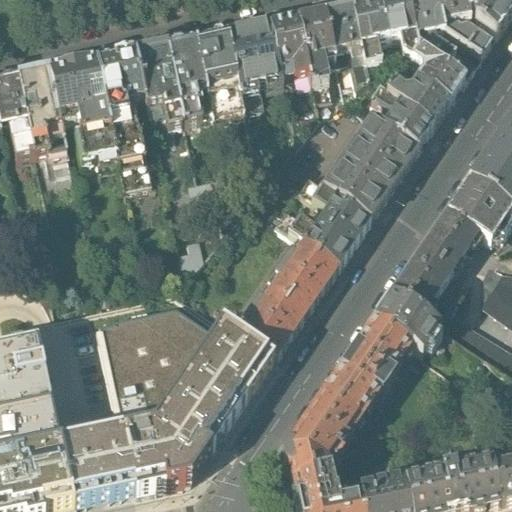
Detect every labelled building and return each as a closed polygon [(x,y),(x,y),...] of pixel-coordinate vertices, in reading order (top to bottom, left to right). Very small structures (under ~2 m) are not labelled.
[(415,5),(409,6),(422,63),(466,91),(483,67),(452,47),(446,42),(437,0),(415,5)] [(437,0),(446,42),(452,47),(462,37),(471,28),(464,0),(437,0)] [(511,0),(464,0),(471,28),(498,45),(511,23),(511,0)] [(403,7),(382,12),(391,54),(401,52),(404,66),(412,74),(422,63),(409,6),(403,7)] [(360,17),(355,18),(367,79),(395,74),(391,54),(382,12),(360,17)] [(351,19),(325,24),(337,73),(348,73),(354,102),(370,93),(367,79),(355,18),(351,19)] [(303,29),(299,30),(316,113),(332,110),(326,77),(337,73),(325,24),(303,29)] [(294,31),(273,36),(283,89),(292,86),(302,131),(319,127),(316,113),(299,30),(294,31)] [(251,40),(230,45),(244,118),(263,114),(260,94),(283,89),(273,36),(251,40)] [(483,67),(493,52),(471,36),(462,37),(452,47),(483,67)] [(209,49),(198,52),(209,106),(215,130),(246,124),(244,118),(230,45),(209,49)] [(173,57),(169,58),(185,134),(199,131),(195,108),(209,106),(198,52),(173,57)] [(140,64),(136,65),(146,111),(153,133),(165,131),(166,138),(185,134),(169,58),(140,64)] [(452,111),(466,91),(422,63),(412,74),(424,81),(417,92),(450,114),(452,111)] [(104,72),(100,73),(118,168),(127,203),(152,199),(137,124),(128,126),(127,115),(146,111),(136,65),(104,72)] [(97,73),(52,84),(63,135),(81,131),(84,147),(77,148),(83,174),(118,168),(100,73),(97,73)] [(49,84),(20,90),(37,169),(51,164),(54,181),(73,178),(63,135),(52,84),(49,84)] [(18,90),(0,93),(0,141),(0,144),(13,142),(19,171),(37,169),(20,90),(18,90)] [(448,118),(450,114),(417,92),(410,104),(396,95),(388,105),(434,139),(448,118)] [(430,144),(434,139),(388,105),(383,101),(373,114),(392,131),(387,139),(418,162),(430,144)] [(511,126),(498,147),(468,189),(508,216),(511,210),(511,126)] [(408,177),(418,162),(387,139),(373,129),(356,152),(403,184),(408,177)] [(395,196),(403,184),(356,152),(340,174),(387,207),(395,196)] [(383,214),(387,207),(340,174),(324,197),(371,231),(383,214)] [(299,247),(340,275),(356,252),(371,231),(324,197),(309,187),(298,200),(326,219),(310,239),(285,222),(277,231),(299,247)] [(199,191),(190,192),(200,237),(222,232),(213,188),(199,191)] [(511,218),(508,216),(468,189),(456,205),(419,262),(391,303),(421,323),(477,242),(490,252),(496,243),(502,247),(510,233),(505,229),(511,218)] [(199,246),(190,249),(191,256),(183,257),(189,286),(205,266),(199,246)] [(324,297),(340,275),(299,247),(267,294),(307,321),(324,297)] [(291,344),(307,321),(267,294),(234,341),(267,364),(274,369),(291,344)] [(421,323),(391,303),(384,313),(378,323),(373,330),(410,355),(422,363),(439,336),(421,323)] [(511,377),(511,328),(480,305),(464,327),(483,342),(476,351),(511,377)] [(0,511),(92,511),(135,503),(165,496),(191,491),(204,471),(212,459),(274,369),(267,364),(234,341),(222,333),(215,343),(175,316),(92,334),(117,443),(60,455),(46,392),(37,351),(0,359),(0,511)] [(410,355),(373,330),(348,363),(324,402),(361,428),(379,401),(381,402),(394,383),(392,382),(410,355)] [(361,428),(324,402),(303,433),(285,458),(292,489),(332,480),(336,479),(334,470),(343,458),(341,457),(361,428)] [(492,476),(499,511),(503,511),(511,510),(511,448),(509,449),(511,463),(511,472),(492,476)] [(405,487),(409,511),(499,511),(492,476),(491,469),(405,487)] [(332,480),(292,489),(297,511),(363,511),(363,506),(339,511),(332,480)] [(363,506),(363,511),(409,511),(405,487),(369,494),(370,496),(360,498),(363,506)]
